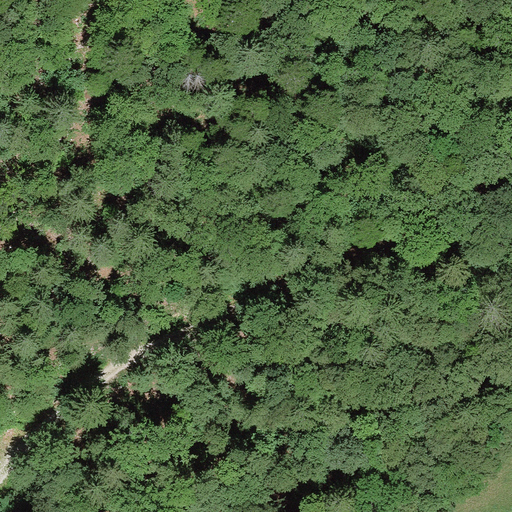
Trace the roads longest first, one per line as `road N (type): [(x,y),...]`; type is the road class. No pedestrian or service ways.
road 1 (track): [(511,176),(122,361),(16,452),(0,477)]
road 2 (track): [(128,0),(0,121)]
